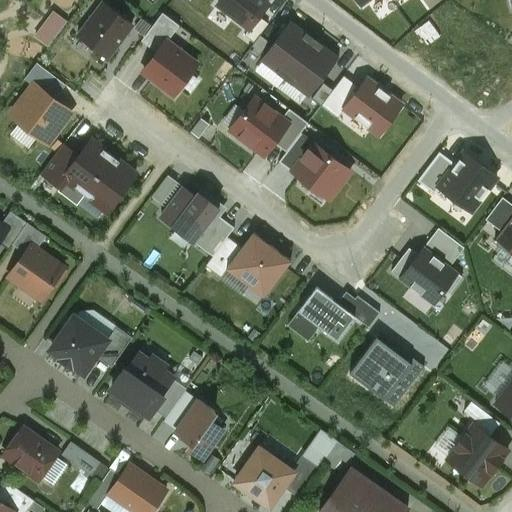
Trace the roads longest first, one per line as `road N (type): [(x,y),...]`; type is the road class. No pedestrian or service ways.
road 1 (residential): [(460,110),(342,262),(121,99)]
road 2 (residential): [(227,511),(231,506),(208,489),(32,368)]
road 3 (residential): [(323,0),(460,110)]
